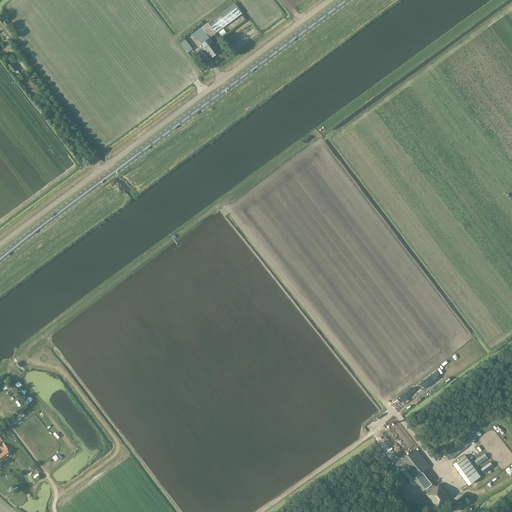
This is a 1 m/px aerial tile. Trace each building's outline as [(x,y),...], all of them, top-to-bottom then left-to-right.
[(234,3),(207,22),(215,33),(241,13),(234,3)] [(209,38),(215,33),(207,22),(190,35),(194,40),(197,38),(203,47),(202,48),(204,50),(205,50),(211,57),(219,51),(209,38)] [(222,28),(218,32),(222,37),(226,33),(222,28)] [(185,39),(180,43),(187,53),(192,49),(185,39)] [(12,62),(7,66),(12,72),(17,69),(12,62)] [(21,412),(12,420),(14,423),(24,415),(21,412)] [(474,441),(469,435),(444,455),(449,460),(474,441)] [(10,454),(7,449),(8,449),(3,442),(0,444),(0,448),(3,452),(0,453),(0,459),(1,460),(10,454)] [(415,448),(398,461),(413,479),(416,476),(425,488),(423,490),(426,493),(425,494),(436,508),(450,498),(439,483),(434,487),(428,480),(422,472),(429,466),(415,448)] [(483,454),(477,458),(480,463),(487,458),(483,454)] [(464,455),(452,463),(468,485),(479,476),(464,455)] [(489,462),(480,469),(483,473),(493,467),(489,462)] [(404,478),(397,483),(400,487),(407,482),(404,478)] [(8,491),(10,494),(11,494),(12,494),(13,494),(16,492),(16,491),(16,490),(17,489),(15,487),(11,486),(9,488),(8,491)]
